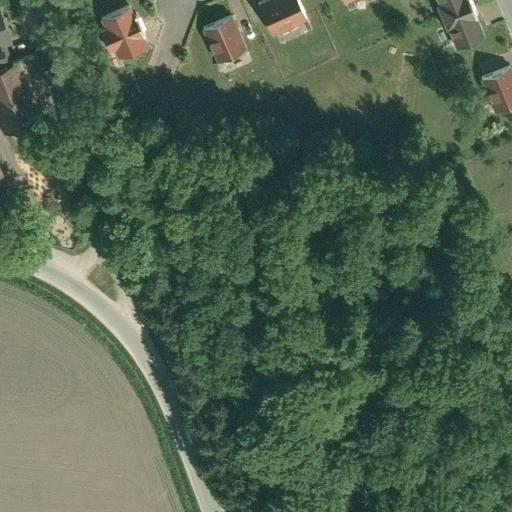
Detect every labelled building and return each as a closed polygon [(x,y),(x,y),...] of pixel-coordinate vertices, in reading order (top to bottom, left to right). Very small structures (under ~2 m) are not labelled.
[(0,0),(0,56),(18,50),(11,31),(16,29),(4,0),(0,0)] [(265,0),(261,2),(274,32),(314,16),(306,0),(265,0)] [(442,0),(448,15),(475,5),(473,0),(442,0)] [(126,59),(155,50),(137,5),(108,14),(113,26),(102,30),(110,50),(121,46),(126,59)] [(448,15),(461,48),(488,37),(475,5),(448,15)] [(219,62),(246,51),(232,18),(205,29),(219,62)] [(0,56),(0,103),(7,122),(62,101),(40,42),(18,50),(0,56)] [(511,68),(488,77),(501,112),(511,107),(511,68)] [(0,170),(9,167),(0,148),(0,170)]
